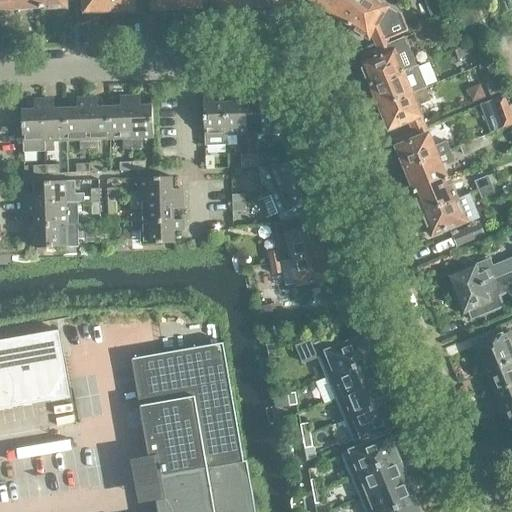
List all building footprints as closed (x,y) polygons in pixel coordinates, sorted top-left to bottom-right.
[(39,0),(39,6),(41,6),(40,8),(65,7),(64,0),(39,0)] [(109,10),(109,0),(84,0),(85,10),(109,10)] [(133,0),(109,0),(109,10),(133,9),(133,0)] [(152,0),(153,8),(177,8),(176,0),(152,0)] [(312,0),(329,11),(335,0),(308,0),(310,1),(310,0),(312,0)] [(335,0),(329,11),(348,23),(347,25),(348,25),(363,0),(335,0)] [(388,40),(386,33),(399,13),(388,7),(376,0),(363,0),(348,25),(368,38),(372,33),(377,44),(388,40)] [(425,0),(431,14),(452,6),(449,0),(425,0)] [(508,0),(495,0),(501,14),(511,10),(508,0)] [(456,16),(461,29),(475,24),(474,23),(484,19),(479,7),(456,16)] [(433,26),(421,30),(425,40),(436,35),(433,26)] [(369,86),(404,72),(394,50),(393,51),(388,40),(377,44),(381,55),(360,64),(369,86)] [(468,46),(447,55),(451,65),(472,57),(468,46)] [(479,65),(492,96),(511,88),(503,67),(499,69),(495,58),(479,65)] [(379,107),(423,90),(415,69),(404,73),(404,72),(369,86),(369,87),(371,87),(379,107)] [(482,84),(469,90),(474,104),(488,98),(482,84)] [(424,126),(419,113),(417,108),(433,101),(428,88),(423,90),(379,107),(388,130),(409,121),(413,130),(424,126)] [(248,155),(249,168),(258,167),(257,154),(257,139),(266,133),(270,133),(277,137),(279,133),(281,133),(280,111),(269,111),(269,101),(257,101),(256,95),(246,96),(248,144),(248,155)] [(239,144),(248,144),(246,96),(236,96),(236,102),(224,102),(225,135),(238,134),(239,144)] [(225,135),(224,102),(213,103),(213,97),(202,97),(204,146),(214,145),(213,135),(225,135)] [(131,148),(129,100),(119,100),(119,106),(108,107),(109,139),(122,139),(122,149),(131,148)] [(129,100),(131,148),(140,148),(140,138),(153,138),(152,105),(140,106),(140,100),(129,100)] [(76,108),(65,108),(66,141),(79,140),(79,150),(88,150),(86,101),(76,102),(76,108)] [(109,139),(108,107),(97,107),(96,101),(86,101),(88,150),(97,150),(97,140),(109,139)] [(23,152),(36,152),(45,151),(43,103),(33,103),(33,109),(21,110),(23,152)] [(53,103),(43,103),(45,151),(54,151),(54,141),(66,141),(65,108),(54,109),(53,103)] [(497,112),(503,127),(511,123),(511,108),(511,106),(497,112)] [(405,169),(453,148),(449,140),(433,146),(424,126),(413,130),(416,139),(396,148),(405,169)] [(487,134),(462,145),(466,155),(491,144),(491,143),(495,141),(491,134),(488,135),(487,134)] [(453,148),(405,169),(413,189),(413,190),(412,191),(412,192),(446,177),(446,176),(445,177),(440,165),(445,163),(446,165),(458,160),(453,148)] [(289,160),(285,149),(271,154),(257,154),(258,167),(260,173),(259,177),(262,184),(265,185),(268,193),(313,174),(309,165),(303,167),(299,156),(289,160)] [(240,168),(249,168),(248,155),(240,155),(240,168)] [(205,169),(214,169),(213,156),(205,157),(205,169)] [(145,161),(132,162),(132,170),(145,170),(145,161)] [(132,170),(132,162),(119,162),(119,171),(132,170)] [(89,172),(89,163),(76,164),(76,172),(89,172)] [(102,163),(89,163),(89,172),(102,171),(102,163)] [(59,164),(46,165),(46,173),(59,173),(59,164)] [(46,173),(46,165),(33,165),(33,174),(46,173)] [(493,182),(498,180),(495,171),(490,173),(489,172),(476,178),(479,188),(493,182)] [(311,217),(305,202),(316,197),(311,186),(317,184),(313,174),(268,193),(270,196),(262,199),(269,216),(277,213),(280,221),(310,217),(311,217)] [(171,177),(139,178),(140,191),(130,191),(130,201),(178,199),(178,189),(172,189),(171,177)] [(421,213),(455,198),(446,177),(412,192),(421,213)] [(74,193),(73,180),(33,182),(34,194),(28,194),(28,204),(76,202),(84,202),(84,193),(74,193)] [(493,182),(479,188),(483,196),(497,191),(493,182)] [(107,201),(116,201),(115,188),(107,188),(107,201)] [(91,202),(99,202),(99,189),(90,189),(91,202)] [(455,198),(421,213),(431,235),(481,213),(472,191),(455,198)] [(231,203),(244,203),(244,194),(231,194),(231,203)] [(178,199),(130,201),(130,210),(140,209),(141,221),(141,222),(173,221),(173,220),(173,209),(179,209),(178,199)] [(116,201),(107,201),(108,214),(116,214),(116,201)] [(76,202),(28,204),(29,214),(35,214),(35,225),(67,224),(67,212),(77,211),(76,202)] [(99,202),(91,202),(91,215),(100,215),(99,202)] [(244,203),(231,203),(232,212),(245,211),(244,203)] [(312,229),(310,217),(280,221),(275,222),(278,235),(287,233),(291,259),(323,253),(318,227),(312,229)] [(180,231),(179,220),(173,220),(173,221),(141,222),(141,221),(131,222),(131,231),(132,244),(142,244),(174,243),(174,231),(180,231)] [(454,233),(459,246),(487,234),(482,221),(454,233)] [(78,233),(77,224),(77,223),(67,224),(35,225),(29,225),(30,236),(35,236),(36,248),(78,246),(77,233),(78,233)] [(96,242),(105,242),(104,229),(96,229),(96,242)] [(104,229),(105,242),(114,241),(113,229),(104,229)] [(270,263),(281,261),(279,250),(268,252),(270,263)] [(323,253),(291,259),(296,284),(328,278),(323,253)] [(493,281),(511,272),(511,260),(494,268),(490,259),(475,266),(474,263),(462,269),(464,273),(462,273),(461,272),(448,277),(456,296),(493,281)] [(281,261),(270,263),(272,274),(283,272),(281,261)] [(493,281),(456,296),(464,315),(477,309),(476,308),(478,307),(479,311),(492,305),(490,302),(491,302),(488,295),(497,291),(493,281)] [(59,330),(0,340),(0,393),(3,408),(71,396),(59,330)] [(487,370),(511,359),(511,339),(510,334),(477,348),(487,370)] [(326,375),(327,377),(374,358),(372,353),(371,353),(364,336),(340,346),(335,335),(313,345),(326,375)] [(336,398),(382,379),(375,363),(376,363),(374,358),(327,377),(316,382),(325,403),(336,398)] [(511,384),(511,359),(487,370),(496,391),(511,384)] [(382,379),(336,398),(344,419),(391,400),(389,395),(388,395),(382,379)] [(505,413),(511,409),(511,384),(496,391),(505,413)] [(295,392),(286,393),(288,406),(297,404),(295,392)] [(391,400),(344,419),(354,441),(400,422),(393,406),(394,405),(391,400)] [(302,436),(310,435),(308,422),(300,424),(302,436)] [(310,435),(302,436),(304,448),(313,447),(310,435)] [(351,477),(398,457),(396,452),(395,452),(388,436),(342,455),(351,477)] [(398,457),(351,477),(360,498),(406,479),(399,463),(400,462),(398,457)] [(256,511),(248,461),(153,477),(159,511),(256,511)] [(312,492),(321,490),(318,478),(310,479),(312,492)] [(413,494),(406,479),(360,498),(365,511),(384,511),(416,499),(413,494)] [(321,490),(312,492),(315,504),(323,502),(321,490)] [(416,499),(384,511),(419,511),(417,505),(418,505),(416,499)]
